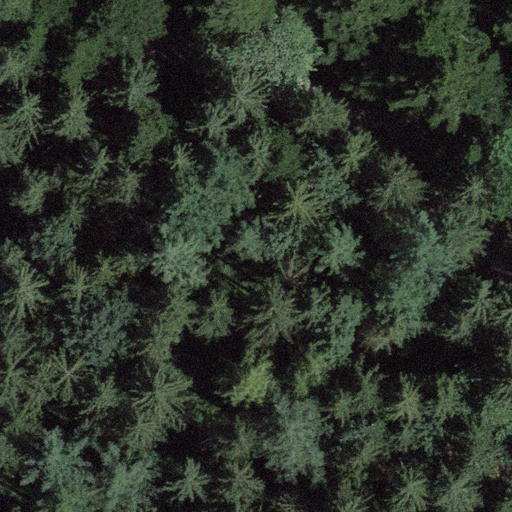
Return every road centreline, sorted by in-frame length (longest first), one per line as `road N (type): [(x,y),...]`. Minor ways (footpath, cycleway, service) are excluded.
road 1 (track): [(409,141),(313,83),(153,45),(0,34)]
road 2 (track): [(409,141),(511,258)]
